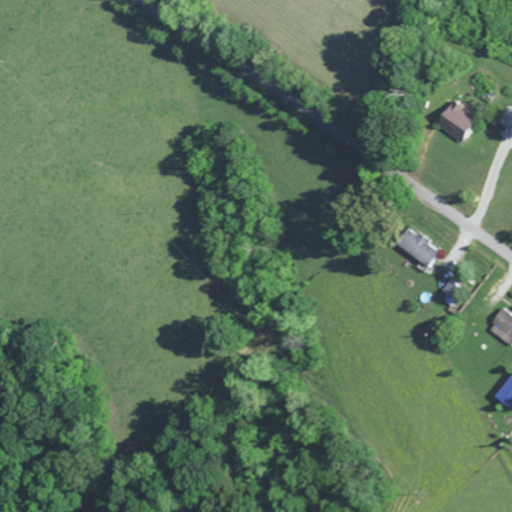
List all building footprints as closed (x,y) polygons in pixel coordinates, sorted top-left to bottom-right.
[(482,128),(466,114),(469,111),(461,105),(441,127),(464,148),(482,128)] [(399,250),(429,271),(441,254),(418,238),(417,239),(410,234),(399,250)] [(442,295),(449,299),(448,301),(455,305),(462,291),(449,283),(442,295)] [(511,318),(502,312),(487,334),(511,350),(511,318)] [(511,413),(511,381),(496,400),(511,413)]
